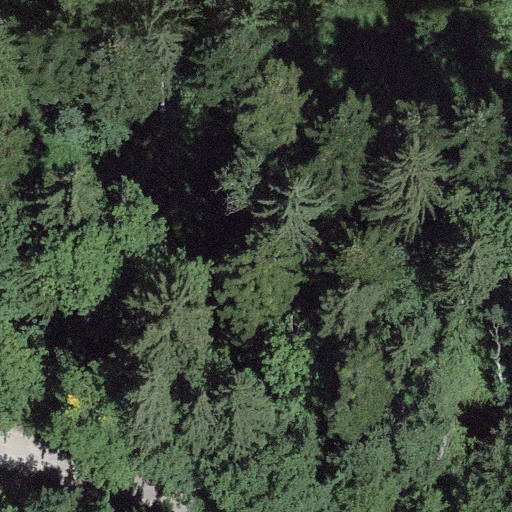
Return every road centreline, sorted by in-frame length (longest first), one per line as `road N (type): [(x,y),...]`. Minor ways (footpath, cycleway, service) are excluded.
road 1 (track): [(511,133),(374,134),(272,162),(142,164),(102,178),(59,220),(40,286),(0,329)]
road 2 (track): [(217,511),(0,431)]
